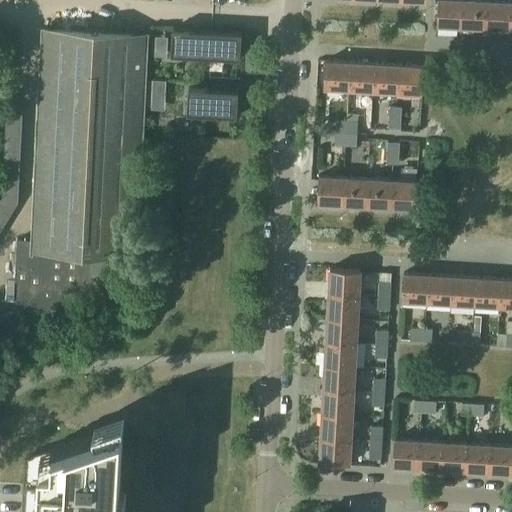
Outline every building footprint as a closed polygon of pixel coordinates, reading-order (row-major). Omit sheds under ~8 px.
[(439,0),(438,24),(462,25),(463,0),(439,0)] [(463,0),(462,25),(486,27),(488,0),(463,0)] [(488,0),(486,27),(510,28),(511,1),(511,0),(503,0),(504,0),(500,0),(488,0)] [(173,36),(172,53),(241,57),(242,31),(236,31),(225,31),(215,30),(214,30),(212,30),(173,28),(173,36)] [(0,334),(92,304),(93,287),(121,289),(122,256),(135,256),(146,34),(45,29),(34,239),(31,239),(17,238),(15,283),(17,283),(16,309),(14,309),(0,313),(0,334)] [(324,87),(349,88),(351,61),(326,59),(324,87)] [(349,88),(374,89),(375,62),(351,61),(349,88)] [(374,89),(398,91),(400,63),(375,62),(374,89)] [(400,63),(398,91),(421,92),(423,65),(400,63)] [(152,105),(152,108),(165,108),(166,79),(154,79),(152,105)] [(189,87),(187,113),(237,115),(239,89),(233,89),(210,88),(189,87)] [(391,105),(390,116),(402,116),(403,106),(391,105)] [(19,107),(7,106),(5,153),(2,196),(0,200),(0,230),(18,202),(23,107),(19,107)] [(402,116),(390,116),(390,127),(402,128),(402,116)] [(337,119),(336,131),(347,132),(348,120),(337,119)] [(348,120),(347,132),(358,132),(359,121),(348,120)] [(335,143),(346,144),(347,132),(336,131),(335,143)] [(347,132),(346,144),(357,145),(358,132),(347,132)] [(389,141),(388,152),(400,152),(401,142),(389,141)] [(400,152),(388,152),(387,163),(400,163),(400,152)] [(318,202),(343,203),(344,176),(320,175),(318,202)] [(343,203),(367,204),(369,177),(344,176),(343,203)] [(367,204),(391,206),(393,179),(369,177),(367,204)] [(393,179),(391,206),(415,207),(416,180),(393,179)] [(330,267),(329,292),(361,294),(362,269),(330,267)] [(380,280),(379,294),(391,295),(392,271),(382,270),(381,280),(380,280)] [(403,299),(427,300),(428,273),(405,271),(403,299)] [(427,300),(451,302),(453,274),(428,273),(427,300)] [(451,302),(475,303),(477,276),(453,274),(451,302)] [(475,303),(475,309),(487,310),(487,304),(499,305),(501,277),(477,276),(475,303)] [(499,305),(511,305),(511,277),(501,277),(499,305)] [(329,292),(328,316),(359,318),(361,294),(329,292)] [(391,295),(379,294),(378,308),(390,308),(391,295)] [(328,316),(326,340),(358,342),(359,318),(328,316)] [(411,339),(422,340),(423,328),(412,327),(411,339)] [(377,328),(376,343),(388,343),(389,329),(377,328)] [(423,328),(422,340),(433,341),(434,328),(423,328)] [(459,342),(470,343),(470,331),(460,330),(459,342)] [(470,331),(470,343),(481,343),(481,332),(470,331)] [(326,340),(325,364),(356,366),(358,342),(326,340)] [(388,343),(376,343),(375,356),(387,356),(388,343)] [(325,364),(324,388),(355,390),(356,366),(325,364)] [(374,377),(373,391),(385,391),(386,377),(374,377)] [(324,388),(322,412),(353,414),(355,390),(324,388)] [(385,391),(373,391),(373,404),(385,404),(385,391)] [(414,410),(425,411),(426,399),(415,398),(414,410)] [(426,399),(425,411),(436,411),(436,399),(426,399)] [(463,413),(474,414),(474,402),(464,401),(463,413)] [(474,402),(474,414),(484,414),(485,402),(474,402)] [(322,412),(321,436),(352,438),(353,414),(322,412)] [(119,511),(120,508),(121,490),(121,486),(124,422),(102,430),(98,431),(44,450),(44,451),(43,460),(26,460),(25,459),(22,511),(119,511)] [(371,425),(371,438),(382,439),(383,425),(371,425)] [(352,438),(321,436),(320,460),(351,462),(352,438)] [(394,465),(418,466),(419,439),(395,437),(394,465)] [(382,439),(371,438),(369,458),(381,458),(382,439)] [(418,466),(442,467),(443,440),(419,439),(418,466)] [(442,467),(466,469),(468,442),(443,440),(442,467)] [(466,469),(491,470),(492,443),(468,442),(466,469)] [(491,470),(511,471),(511,444),(492,443),(491,470)]
